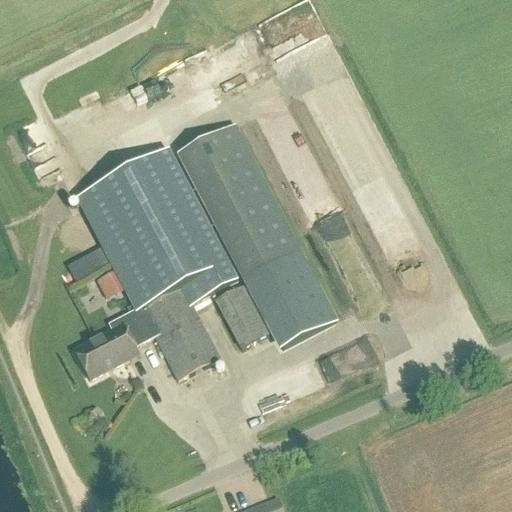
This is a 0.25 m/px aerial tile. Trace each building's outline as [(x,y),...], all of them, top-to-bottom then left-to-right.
[(246,48),(114,107),(124,129),(255,70),(253,67),(274,57),(268,43),(248,52),(246,48)] [(301,257),(236,132),(176,163),(241,289),(301,257)] [(219,366),(181,293),(196,285),(138,174),(81,204),(140,315),(109,331),(113,337),(74,357),(90,387),(138,362),(134,354),(154,343),(178,387),(219,366)] [(305,283),(288,287),(295,319),(311,316),(305,283)] [(244,291),(224,301),(214,306),(240,354),(270,338),(244,291)] [(9,297),(15,313),(29,309),(23,292),(9,297)] [(377,369),(365,340),(324,358),(336,386),(377,369)] [(277,409),(327,390),(318,367),(268,385),(277,409)] [(280,511),(277,502),(251,511),(280,511)]
